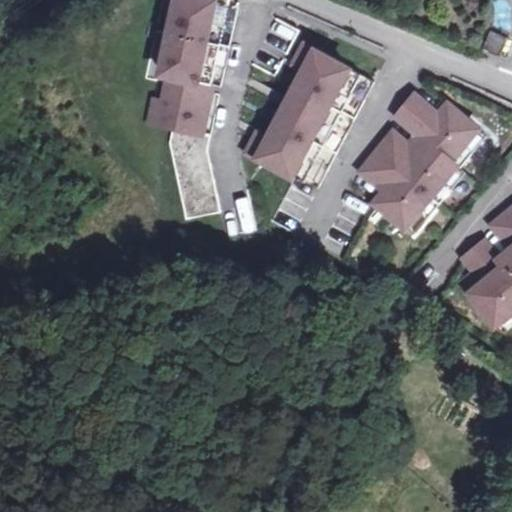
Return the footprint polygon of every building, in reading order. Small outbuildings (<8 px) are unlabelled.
[(224,1),(219,0),(179,0),(177,15),(169,14),(164,32),(172,34),(216,42),(224,1)] [(491,32),(485,50),(501,55),(508,38),(491,32)] [(157,73),(208,82),(216,42),(172,34),(168,56),(160,54),(157,73)] [(372,78),(302,42),(294,56),(304,61),(292,84),(298,87),(292,98),(293,99),(289,106),(282,103),(263,140),(253,135),(246,149),(316,186),(372,78)] [(206,90),(163,82),(160,98),(159,104),(150,102),(147,120),(169,125),(198,131),(206,90)] [(413,92),(408,98),(431,119),(436,113),(413,92)] [(408,98),(395,113),(416,129),(450,157),(475,126),(452,106),(442,118),(436,113),(431,119),(408,98)] [(198,131),(169,125),(166,141),(183,218),(218,210),(204,147),(207,133),(198,131)] [(410,155),(414,149),(406,142),(385,126),(380,131),(386,135),(410,155)] [(450,157),(416,129),(406,142),(414,149),(410,155),(386,135),(375,148),(430,193),(455,161),(450,157)] [(430,193),(375,148),(364,162),(380,175),(375,181),(381,186),(371,197),(404,224),(430,193)] [(375,181),(380,175),(364,162),(359,169),(375,181)] [(511,207),(510,205),(497,216),(511,234),(511,254),(503,262),(511,272),(511,207)] [(511,254),(511,234),(497,216),(491,221),(511,246),(498,256),(503,262),(511,254)] [(511,305),(511,272),(503,262),(498,256),(483,238),(470,249),(490,273),(484,278),(476,269),(463,280),(495,320),(511,305)] [(490,273),(470,249),(463,255),(476,269),(484,278),(490,273)]
